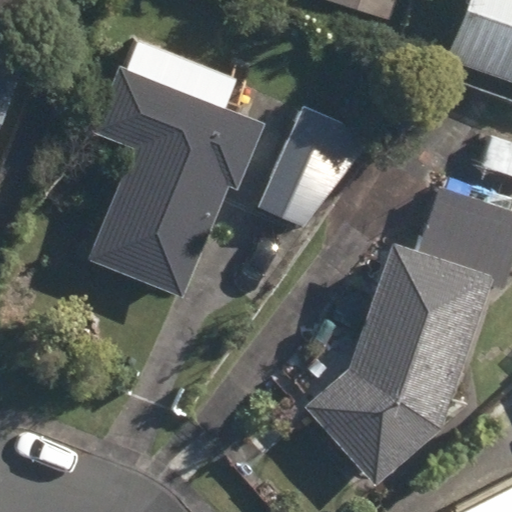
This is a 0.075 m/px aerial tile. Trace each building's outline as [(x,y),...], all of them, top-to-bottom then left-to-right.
[(332,0),(389,17),(394,0),(332,0)] [(511,0),(466,0),(447,55),(511,77),(511,0)] [(0,114),(23,57),(0,48),(0,114)] [(88,256),(183,297),(226,192),(304,223),(376,131),(247,79),(236,107),(138,66),(111,134),(134,145),(88,256)] [(482,164),(511,173),(511,141),(492,135),(482,164)] [(307,407),(377,485),(444,424),(493,271),(509,275),(511,265),(511,208),(441,185),(421,247),(393,238),(353,366),(307,407)] [(511,511),(511,468),(453,501),(459,511),(511,511)]
